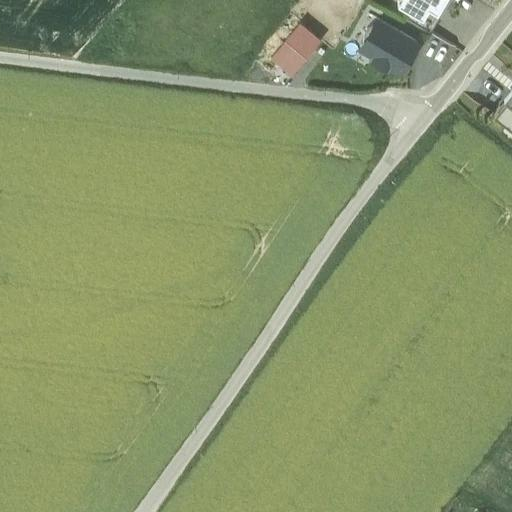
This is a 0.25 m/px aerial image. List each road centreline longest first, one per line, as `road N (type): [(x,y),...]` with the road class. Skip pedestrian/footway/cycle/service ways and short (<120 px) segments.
road 1 (residential): [(432,115),(346,222),(144,511)]
road 2 (track): [(0,58),(432,115)]
road 3 (residential): [(432,115),(511,18)]
